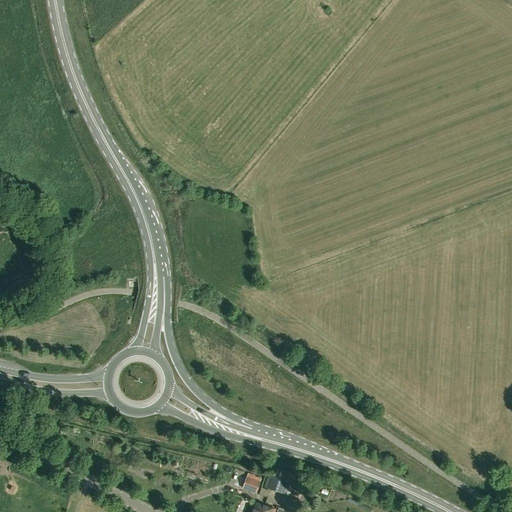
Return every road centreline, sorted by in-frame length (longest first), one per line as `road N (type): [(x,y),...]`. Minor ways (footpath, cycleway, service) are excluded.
road 1 (primary): [(152,248),(83,99),(54,0)]
road 2 (primary): [(450,511),(378,477),(274,443)]
road 3 (primary): [(249,431),(184,377),(160,276)]
road 4 (unclassified): [(148,511),(0,441)]
road 5 (unclassified): [(511,507),(474,493),(379,430)]
road 6 (primary): [(157,407),(219,433),(274,443)]
